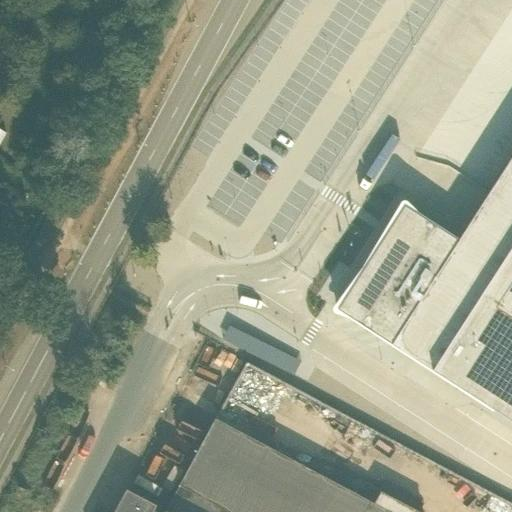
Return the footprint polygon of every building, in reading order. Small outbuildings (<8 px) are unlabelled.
[(0,13),(0,34),(9,18),(0,13)] [(337,309),(511,421),(511,155),(459,239),(404,204),(337,309)] [(296,373),(302,358),(228,325),(221,340),(296,373)] [(425,511),(382,489),(375,502),(366,497),(215,418),(166,510),(165,511),(425,511)] [(127,488),(114,511),(158,511),(155,510),(157,505),(127,488)]
